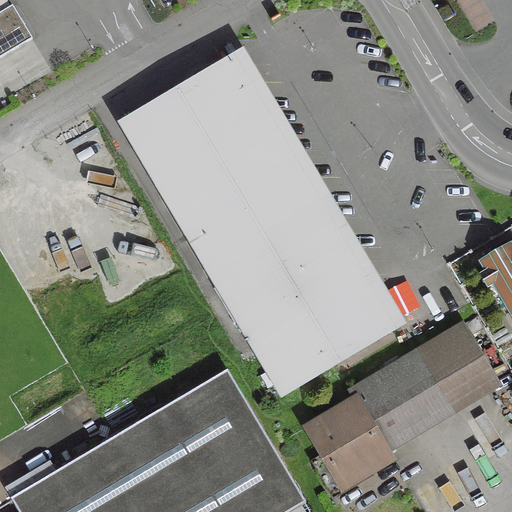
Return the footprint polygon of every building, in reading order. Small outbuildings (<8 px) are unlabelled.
[(0,12),(0,56),(29,39),(10,7),(0,12)] [(233,326),(240,323),(347,259),(229,61),(122,124),(226,300),(220,304),(233,326)] [(511,249),(508,243),(476,262),(482,272),(476,275),(484,289),(490,286),(511,323),(511,249)] [(285,390),(388,329),(347,259),(240,323),(233,326),(237,333),(244,330),(281,393),(285,390)] [(305,429),(324,460),(313,467),(329,494),(357,477),(353,470),(361,465),(365,472),(388,459),(380,445),(492,379),(460,325),(348,392),(353,401),(305,429)] [(15,511),(286,511),(303,502),(225,371),(8,499),(15,511)]
